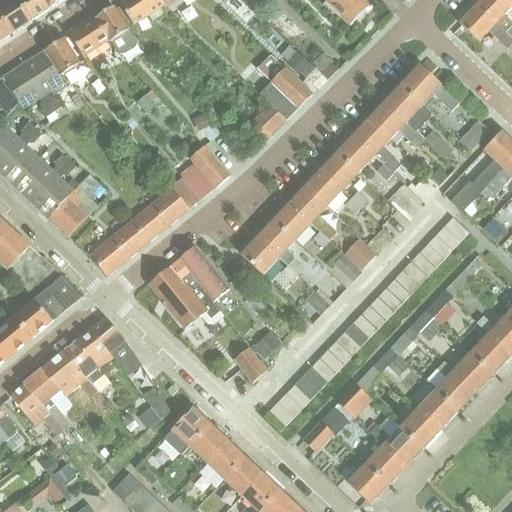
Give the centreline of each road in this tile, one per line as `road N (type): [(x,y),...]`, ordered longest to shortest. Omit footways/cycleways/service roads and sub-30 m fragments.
road 1 (residential): [(112,295),(264,167),(411,21)]
road 2 (residential): [(337,511),(112,295)]
road 3 (residential): [(511,374),(408,488),(409,511)]
road 4 (residential): [(112,295),(0,195)]
road 5 (residential): [(112,295),(0,390)]
road 6 (residential): [(511,113),(411,21)]
